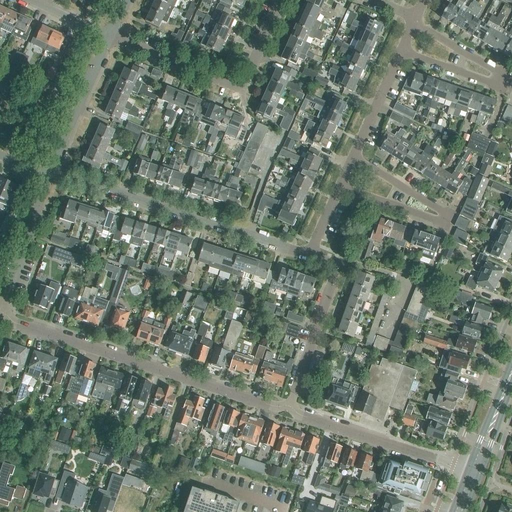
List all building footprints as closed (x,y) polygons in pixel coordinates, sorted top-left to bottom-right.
[(173,8),(169,6),(156,0),(151,11),(164,17),(168,18),(168,19),(173,8)] [(329,8),(323,5),(325,0),(307,0),(306,4),(321,11),(325,13),(338,18),(343,7),(337,5),(334,11),(328,9),(329,8)] [(443,0),(439,9),(445,12),(450,0),(443,0)] [(452,25),(460,11),(466,1),(464,0),(458,0),(454,8),(450,5),(442,19),(452,25)] [(306,4),(301,15),(316,22),(321,11),(306,4)] [(460,11),(452,25),(463,31),(476,8),(470,4),(464,14),(460,11)] [(215,12),(222,15),(220,21),(205,14),(202,19),(217,26),(230,32),(235,21),(227,17),(230,11),(218,6),(215,12)] [(0,28),(0,29),(9,11),(0,7),(0,28)] [(481,24),(475,20),(481,10),(476,8),(463,31),(473,37),(481,24)] [(12,34),(14,30),(20,16),(9,11),(0,29),(12,34)] [(168,18),(164,17),(151,11),(146,22),(159,28),(162,22),(166,24),(168,18)] [(351,13),(347,11),(342,22),(346,23),(346,24),(358,29),(363,32),(378,38),(383,27),(382,26),(383,24),(378,21),(377,24),(369,20),(366,26),(354,21),(357,16),(351,12),(351,13)] [(483,43),(494,49),(504,31),(499,28),(506,17),(501,14),(500,14),(497,19),(483,43)] [(301,15),(296,26),(323,38),(325,34),(318,31),(319,30),(313,27),(316,22),(301,15)] [(20,16),(14,30),(12,34),(12,35),(26,42),(29,36),(26,34),(32,22),(20,16)] [(497,19),(492,16),(486,27),(481,24),(473,37),(483,43),(497,19)] [(230,32),(217,26),(202,19),(200,25),(215,31),(212,37),(225,43),(230,32)] [(356,33),(358,29),(346,24),(345,24),(351,26),(349,30),(356,33)] [(296,26),(291,37),(306,44),(309,38),(314,41),(314,39),(321,42),(323,38),(296,26)] [(36,40),(48,46),(54,32),(42,27),(36,40)] [(504,55),(511,41),(511,28),(508,34),(504,31),(494,49),(504,55)] [(225,43),(212,37),(198,30),(195,36),(209,43),(207,48),(219,54),(225,43)] [(169,39),(177,43),(179,44),(184,33),(179,31),(176,36),(172,33),(169,39)] [(54,32),(48,46),(60,51),(66,38),(54,32)] [(359,43),(373,49),(378,38),(363,32),(359,43)] [(188,33),(182,45),(188,48),(193,36),(188,33)] [(310,45),(306,44),(291,37),(286,48),(301,54),(305,56),(312,59),(314,55),(307,52),(310,45)] [(334,39),(332,44),(340,47),(342,43),(338,41),(334,39)] [(359,43),(357,47),(354,54),(368,60),(373,49),(359,43)] [(305,56),(301,54),(286,48),(281,59),(296,66),(299,59),(303,61),(305,56)] [(17,52),(12,63),(18,66),(23,55),(17,52)] [(349,64),(363,71),(364,72),(367,66),(366,65),(368,60),(354,54),(349,64)] [(18,66),(24,68),(28,58),(23,55),(18,66)] [(344,75),(358,82),(363,71),(349,64),(345,73),(344,75)] [(133,66),(130,72),(124,69),(120,80),(134,87),(146,91),(147,87),(136,82),(139,75),(145,79),(147,73),(133,66)] [(276,70),(271,81),(285,87),(299,93),(301,88),(288,82),(291,77),(295,79),(298,73),(285,67),(283,73),(276,70)] [(46,79),(52,82),(57,70),(51,68),(46,79)] [(305,69),(303,75),(315,81),(317,76),(318,75),(305,69)] [(344,75),(337,72),(331,70),(329,74),(336,77),(334,85),(344,89),(344,90),(346,91),(346,90),(353,93),(354,92),(355,93),(357,87),(356,87),(358,82),(344,75)] [(423,94),(428,79),(416,75),(411,90),(423,94)] [(328,81),(317,76),(315,81),(314,83),(325,87),(328,81)] [(433,102),(434,98),(439,83),(428,79),(423,94),(427,95),(424,106),(430,108),(433,102)] [(146,91),(134,87),(120,80),(115,91),(129,98),(132,92),(143,96),(146,91)] [(271,81),(266,92),(280,98),(285,87),(271,81)] [(445,102),(450,87),(439,83),(434,98),(433,102),(437,103),(438,99),(445,102)] [(453,116),(457,105),(462,90),(450,87),(445,102),(450,103),(446,114),(453,116)] [(172,111),(174,106),(179,93),(168,88),(163,101),(168,103),(163,116),(169,118),(172,111)] [(462,90),(457,105),(453,116),(458,118),(460,111),(466,114),(468,109),(473,94),(462,90)] [(115,91),(110,102),(124,109),(130,111),(132,106),(133,105),(127,103),(129,98),(115,91)] [(304,96),(298,94),(292,91),(290,94),(301,100),(302,100),(304,96)] [(266,92),(261,103),(288,115),(293,117),(295,114),(278,106),(281,98),(280,98),(266,92)] [(174,106),(185,110),(190,97),(179,93),(174,106)] [(328,110),(341,116),(346,105),(341,103),(343,99),(335,95),(334,99),(331,105),(308,94),(305,100),(314,104),(328,110)] [(468,109),(479,113),(484,98),(473,94),(468,109)] [(204,109),(200,107),(202,102),(190,97),(185,110),(180,122),(185,124),(190,112),(195,114),(192,123),(197,125),(204,109)] [(478,116),(476,123),(481,125),(485,115),(491,117),(496,102),(484,98),(479,113),(478,116)] [(130,111),(124,109),(110,102),(105,114),(120,120),(123,113),(134,118),(136,114),(130,111)] [(261,103),(256,114),(271,121),(274,113),(286,118),(288,115),(261,103)] [(341,116),(328,110),(316,105),(314,104),(312,109),(319,111),(316,118),(323,121),(336,127),(341,116)] [(397,104),(393,110),(400,113),(413,120),(416,113),(397,104)] [(215,128),(217,123),(222,110),(211,106),(209,111),(204,109),(198,123),(209,127),(210,126),(215,128)] [(511,124),(511,108),(508,107),(502,119),(511,124)] [(226,133),(228,128),(233,115),(222,110),(217,123),(215,128),(212,136),(215,137),(218,130),(226,133)] [(389,120),(400,125),(402,122),(403,118),(392,113),(389,120)] [(228,128),(226,133),(223,140),(227,141),(232,129),(239,132),(236,140),(242,143),(247,129),(241,127),(244,120),(233,115),(228,128)] [(286,118),(281,129),(287,132),(293,117),(288,115),(286,118)] [(323,121),(321,127),(307,120),(305,126),(318,132),(331,138),(336,127),(323,121)] [(127,122),(124,129),(139,135),(142,128),(127,122)] [(255,129),(266,134),(269,129),(257,123),(255,129)] [(100,125),(95,136),(110,143),(115,132),(100,125)] [(212,136),(215,128),(210,126),(206,133),(212,136)] [(331,138),(318,132),(305,126),(302,131),(316,137),(313,143),(326,149),(331,138)] [(139,135),(124,129),(121,135),(136,141),(139,135)] [(252,135),(263,140),(266,134),(255,129),(252,135)] [(379,143),(383,145),(381,150),(392,156),(399,144),(406,133),(400,129),(396,137),(387,131),(379,143)] [(300,136),(290,131),(286,138),(297,143),(300,136)] [(143,135),(137,150),(142,152),(148,137),(143,135)] [(249,141),(261,146),(263,140),(252,135),(249,141)] [(484,157),(485,155),(490,142),(473,135),(468,147),(484,157)] [(95,136),(90,147),(105,154),(110,143),(95,136)] [(258,151),(259,150),(261,146),(249,141),(247,146),(258,151)] [(404,147),(401,145),(399,144),(392,156),(403,163),(414,145),(410,143),(408,141),(404,147)] [(121,148),(113,144),(111,149),(119,153),(121,148)] [(244,152),(256,157),(258,151),(247,146),(244,152)] [(424,153),(413,146),(403,163),(414,170),(414,169),(418,172),(433,149),(428,146),(424,153)] [(105,154),(90,147),(88,152),(86,151),(86,152),(82,161),(91,165),(91,166),(99,170),(101,165),(100,165),(100,164),(103,158),(107,160),(109,155),(105,154)] [(302,165),(317,172),(322,161),(318,159),(320,153),(310,149),(308,154),(307,154),(305,160),(282,149),(280,155),(289,159),(302,165)] [(433,149),(418,172),(423,175),(422,175),(433,182),(441,170),(431,163),(438,152),(433,149)] [(494,152),(488,149),(485,155),(492,158),(494,152)] [(193,168),(197,156),(198,153),(191,151),(187,166),(193,168)] [(242,157),(253,162),(256,157),(244,152),(242,157)] [(139,156),(138,161),(134,175),(145,178),(150,165),(151,160),(139,156)] [(197,156),(193,168),(199,170),(203,158),(197,156)] [(242,157),(239,163),(251,168),(253,162),(242,157)] [(176,160),(172,159),(169,166),(162,164),(161,169),(157,182),(168,186),(172,172),(176,160)] [(176,160),(172,172),(168,186),(180,189),(184,176),(177,174),(182,161),(176,159),(176,160)] [(317,172),(302,165),(289,159),(287,163),(294,166),(293,167),(300,170),(297,176),(312,183),(317,172)] [(124,172),(128,163),(122,160),(118,170),(124,172)] [(452,164),(446,161),(443,167),(448,170),(452,164)] [(251,168),(239,163),(237,169),(241,170),(248,174),(251,168)] [(493,167),(484,164),(480,174),(488,177),(493,167)] [(145,178),(157,182),(161,169),(150,165),(145,178)] [(465,180),(463,183),(458,179),(461,174),(459,173),(463,167),(459,165),(452,176),(444,189),(456,196),(458,192),(466,196),(473,181),(470,179),(465,180)] [(203,197),(207,183),(211,171),(212,169),(204,167),(200,181),(196,180),(191,193),(203,197)] [(474,177),(478,171),(472,168),(469,174),(474,177)] [(441,170),(433,182),(444,189),(452,176),(441,170)] [(203,197),(214,200),(219,187),(220,182),(214,180),(216,173),(211,171),(207,183),(203,197)] [(226,204),(230,191),(235,177),(229,175),(226,183),(225,182),(223,189),(219,187),(214,200),(226,204)] [(489,181),(476,175),(466,198),(467,198),(466,202),(477,207),(478,203),(479,203),(489,181)] [(279,181),(292,187),(307,194),(312,183),(297,176),(295,182),(281,176),(279,181)] [(242,195),(235,192),(239,179),(238,178),(235,177),(230,191),(226,204),(238,208),(242,195)] [(15,196),(10,194),(14,185),(1,179),(0,182),(0,203),(10,208),(15,196)] [(276,186),(290,192),(287,198),(302,205),(307,194),(292,187),(279,181),(276,186)] [(508,196),(501,211),(511,215),(511,192),(506,190),(504,195),(508,196)] [(269,203),(282,209),(297,216),(302,205),(287,198),(285,204),(271,197),(269,203)] [(257,211),(262,213),(266,206),(275,210),(274,212),(280,214),(277,220),(292,227),(297,216),(282,209),(269,203),(261,199),(257,211)] [(75,223),(81,205),(81,204),(69,201),(67,209),(63,207),(59,219),(63,220),(74,224),(75,223)] [(466,202),(465,202),(463,208),(462,211),(460,215),(463,217),(473,221),(479,208),(466,202)] [(81,204),(81,205),(75,223),(78,224),(80,220),(87,222),(92,208),(81,204)] [(103,211),(92,208),(87,222),(87,223),(86,226),(97,230),(103,212),(102,212),(103,211)] [(118,222),(112,220),(114,216),(103,212),(97,230),(96,231),(103,233),(104,228),(109,230),(108,233),(114,235),(118,222)] [(459,217),(455,227),(466,231),(470,222),(459,217)] [(494,231),(511,239),(511,221),(499,217),(493,230),(494,231)] [(118,222),(114,235),(113,240),(120,242),(122,234),(132,237),(137,223),(125,219),(124,224),(118,222)] [(384,236),(389,238),(394,224),(381,220),(379,228),(376,226),(371,240),(381,243),(384,236)] [(137,223),(132,237),(143,240),(148,227),(137,223)] [(405,231),(406,229),(394,224),(389,238),(395,239),(393,245),(403,249),(405,243),(407,244),(410,233),(405,231)] [(148,227),(143,240),(154,244),(159,230),(148,227)] [(156,253),(159,245),(165,248),(170,234),(159,230),(154,244),(152,251),(156,253)] [(463,248),(463,247),(469,235),(457,230),(451,243),(463,248)] [(496,245),(511,252),(511,250),(511,239),(494,231),(491,236),(498,239),(496,245)] [(407,244),(421,249),(424,249),(428,236),(416,232),(415,234),(410,233),(407,244)] [(165,248),(164,252),(175,256),(176,251),(181,237),(170,234),(165,248)] [(50,241),(63,245),(65,239),(52,235),(50,241)] [(428,236),(424,249),(425,250),(429,251),(431,252),(428,260),(433,262),(441,241),(428,236)] [(181,237),(176,251),(188,255),(192,241),(181,237)] [(356,257),(368,261),(374,245),(368,243),(366,249),(359,246),(356,257)] [(448,259),(453,247),(447,244),(441,256),(448,259)] [(209,266),(215,248),(203,245),(199,259),(198,263),(209,266)] [(506,263),(511,252),(496,245),(493,251),(486,247),(484,253),(506,263)] [(210,262),(209,266),(209,268),(220,272),(226,252),(215,248),(210,262)] [(71,260),(73,254),(57,249),(55,255),(71,260)] [(231,275),(237,256),(226,252),(220,272),(231,275)] [(71,265),(80,268),(84,258),(75,255),(71,265)] [(242,279),(248,259),(247,259),(248,257),(243,255),(243,257),(237,256),(231,275),(242,279)] [(484,269),(482,274),(498,282),(503,270),(487,263),(489,258),(481,255),(476,265),(484,269)] [(253,282),(259,263),(248,259),(242,279),(253,282)] [(105,265),(95,262),(92,271),(102,274),(105,265)] [(259,263),(255,277),(253,281),(264,285),(265,284),(271,286),(275,273),(269,271),(271,266),(259,263)] [(106,265),(104,271),(113,274),(110,280),(117,282),(119,276),(119,274),(121,270),(116,268),(106,265)] [(402,267),(400,273),(412,277),(414,271),(402,267)] [(275,273),(271,286),(270,288),(287,294),(289,288),(293,274),(282,270),(280,275),(275,273)] [(189,273),(184,286),(190,287),(194,275),(189,273)] [(298,297),(304,277),(293,274),(289,288),(287,294),(298,297)] [(359,274),(354,286),(370,291),(374,279),(359,274)] [(493,293),(498,282),(482,274),(479,280),(471,277),(466,287),(474,291),(477,286),(493,293)] [(117,282),(110,302),(118,305),(127,279),(119,276),(117,282)] [(316,281),(304,277),(298,297),(302,299),(304,293),(311,295),(316,281)] [(429,283),(422,281),(419,279),(417,285),(428,290),(430,284),(429,283)] [(39,285),(32,304),(34,305),(35,307),(38,308),(40,307),(47,310),(50,302),(54,304),(60,286),(51,282),(48,289),(39,285)] [(387,297),(392,285),(386,283),(382,295),(387,297)] [(415,291),(426,295),(428,290),(417,285),(415,291)] [(354,286),(350,297),(366,303),(370,291),(354,286)] [(62,300),(57,314),(59,314),(59,316),(62,317),(64,316),(69,318),(74,303),(76,304),(80,293),(64,287),(59,299),(62,300)] [(215,297),(223,299),(226,291),(218,288),(215,297)] [(192,293),(182,290),(178,303),(187,306),(192,293)] [(237,294),(226,291),(223,299),(234,303),(237,294)] [(415,291),(413,296),(424,301),(426,295),(415,291)] [(94,300),(86,324),(98,328),(103,312),(105,312),(109,303),(100,300),(102,294),(97,292),(94,300)] [(492,310),(470,302),(472,298),(457,293),(456,297),(456,299),(457,300),(458,302),(459,303),(463,305),(463,306),(470,308),(468,314),(471,315),(468,322),(481,326),(483,319),(488,321),(492,310)] [(383,309),(387,297),(382,295),(378,307),(383,309)] [(194,307),(205,311),(209,300),(198,296),(194,307)] [(413,296),(411,301),(422,306),(422,305),(424,301),(413,296)] [(350,297),(346,309),(362,315),(366,303),(350,297)] [(75,319),(86,324),(94,300),(89,298),(88,303),(81,301),(80,305),(75,319)] [(416,310),(420,311),(421,307),(422,307),(422,306),(411,301),(409,307),(416,310)] [(125,311),(122,309),(123,307),(118,305),(117,308),(116,307),(113,316),(114,316),(110,328),(123,333),(130,313),(125,311)] [(417,317),(416,321),(420,322),(424,324),(430,308),(422,305),(422,306),(422,307),(421,307),(421,309),(420,311),(417,317)] [(236,308),(229,306),(227,312),(234,314),(236,308)] [(379,321),(383,309),(378,307),(374,319),(379,321)] [(420,311),(409,307),(406,313),(417,317),(420,311)] [(346,309),(342,321),(357,326),(362,315),(346,309)] [(141,317),(144,318),(136,338),(148,343),(153,328),(155,323),(146,320),(149,313),(143,311),(141,317)] [(255,314),(247,312),(244,318),(252,321),(255,314)] [(403,317),(403,318),(414,323),(415,321),(417,317),(406,313),(405,312),(403,317)] [(293,313),(290,320),(302,324),(304,318),(293,314),(293,313)] [(155,323),(153,328),(148,343),(160,347),(164,335),(166,336),(173,315),(169,314),(167,319),(165,319),(163,325),(155,323)] [(449,323),(456,326),(458,321),(459,319),(451,317),(449,323)] [(412,328),(414,323),(403,318),(401,323),(412,328)] [(272,331),(272,330),(275,321),(270,319),(267,329),(272,331)] [(379,321),(374,319),(370,331),(375,333),(379,321)] [(234,353),(244,325),(233,321),(222,351),(216,349),(211,364),(223,368),(229,351),(234,353)] [(275,321),(272,330),(286,335),(287,331),(289,325),(275,321)] [(357,326),(342,321),(338,333),(353,338),(357,326)] [(464,329),(462,335),(477,340),(481,329),(458,321),(456,326),(464,329)] [(398,330),(410,334),(412,328),(401,323),(398,330)] [(194,359),(205,363),(209,350),(211,350),(213,343),(204,340),(209,327),(201,324),(197,334),(203,336),(200,347),(198,346),(194,359)] [(244,325),(234,353),(236,354),(232,365),(236,367),(235,371),(242,374),(248,358),(252,347),(244,344),(245,342),(239,340),(244,325)] [(301,329),(289,325),(287,331),(299,335),(301,329)] [(165,348),(176,352),(182,337),(175,334),(178,328),(173,326),(165,348)] [(176,352),(187,356),(196,332),(191,330),(190,334),(184,331),(182,337),(176,352)] [(396,335),(408,340),(410,334),(398,330),(396,335)] [(297,340),(299,335),(287,331),(286,335),(285,336),(297,340)] [(375,333),(370,331),(365,343),(371,345),(375,333)] [(408,340),(396,335),(394,342),(389,341),(388,345),(404,350),(408,340)] [(472,354),(476,343),(459,338),(458,343),(448,340),(447,343),(426,337),(424,343),(445,350),(447,346),(472,354)] [(379,351),(383,339),(377,338),(372,349),(379,351)] [(385,353),(388,345),(389,341),(383,339),(379,351),(385,353)] [(0,368),(4,369),(4,367),(10,369),(12,362),(17,347),(6,343),(1,358),(1,359),(0,361),(0,368)] [(355,348),(343,343),(341,349),(353,353),(355,348)] [(258,345),(253,359),(248,358),(242,374),(250,376),(251,372),(255,373),(259,362),(261,362),(266,348),(258,345)] [(21,373),(24,366),(29,351),(17,347),(12,362),(18,364),(17,370),(18,370),(17,371),(21,373)] [(390,355),(400,358),(402,351),(392,348),(390,355)] [(28,390),(27,387),(32,378),(38,380),(41,373),(46,356),(34,352),(29,369),(28,374),(24,373),(15,401),(17,402),(20,401),(21,401),(23,399),(25,397),(27,395),(28,392),(28,390)] [(262,380),(270,383),(275,367),(277,362),(271,360),(273,355),(267,352),(259,375),(264,376),(262,380)] [(340,353),(333,371),(341,374),(347,356),(340,353)] [(453,354),(451,361),(441,357),(439,364),(448,367),(447,369),(458,373),(459,368),(465,370),(469,359),(453,354)] [(60,384),(64,374),(71,376),(76,359),(65,355),(59,372),(58,372),(55,383),(60,384)] [(50,383),(52,376),(52,377),(58,360),(46,356),(41,373),(46,375),(44,381),(50,383)] [(286,376),(288,377),(289,374),(294,361),(290,359),(288,366),(277,362),(275,367),(270,383),(278,385),(279,381),(283,382),(286,376)] [(355,410),(380,419),(399,365),(383,360),(380,367),(373,365),(362,393),(361,393),(355,410)] [(83,361),(79,375),(77,374),(70,393),(88,399),(94,381),(91,380),(96,365),(83,361)] [(399,365),(380,419),(384,421),(389,407),(403,412),(410,391),(413,382),(417,372),(404,367),(399,365)] [(92,397),(103,400),(113,372),(101,368),(96,383),(92,397)] [(456,384),(457,381),(459,375),(443,369),(440,378),(448,381),(456,384)] [(113,372),(103,400),(110,403),(114,389),(119,391),(124,375),(113,372)] [(126,376),(121,391),(119,399),(130,403),(133,395),(138,379),(126,376)] [(65,390),(70,392),(75,379),(69,377),(65,390)] [(336,406),(342,390),(336,388),(339,381),(333,379),(326,401),(330,403),(329,404),(336,406)] [(151,385),(140,381),(133,401),(131,405),(135,407),(137,410),(141,411),(143,410),(151,385)] [(462,401),(462,400),(467,387),(456,384),(448,381),(444,394),(440,393),(438,397),(429,394),(426,402),(453,411),(457,399),(462,401)] [(344,383),(342,390),(336,406),(343,409),(343,407),(348,409),(350,403),(355,404),(361,389),(344,383)] [(48,397),(51,388),(45,386),(42,396),(48,397)] [(168,407),(172,408),(173,408),(177,397),(172,395),(174,390),(164,387),(163,391),(159,389),(155,401),(160,403),(158,407),(167,410),(168,407)] [(184,434),(186,427),(190,418),(200,422),(205,409),(202,408),(204,400),(195,397),(193,403),(186,401),(184,409),(182,408),(176,424),(177,424),(174,431),(184,434)] [(217,406),(215,405),(212,412),(209,420),(208,420),(205,428),(212,430),(210,435),(213,436),(213,439),(215,439),(225,412),(223,412),(224,408),(222,408),(222,406),(218,405),(217,406)] [(154,417),(157,408),(151,406),(148,415),(154,417)] [(414,407),(408,406),(405,414),(411,416),(414,407)] [(447,427),(451,415),(431,408),(427,420),(447,427)] [(223,425),(230,427),(227,435),(225,434),(223,440),(231,443),(235,432),(236,429),(240,414),(234,412),(235,411),(230,409),(230,410),(228,410),(223,425)] [(0,415),(0,422),(6,425),(8,417),(0,414),(0,415)] [(241,440),(246,442),(254,419),(249,417),(249,416),(245,414),(244,415),(242,415),(235,438),(241,440)] [(405,414),(404,414),(401,424),(408,427),(408,426),(413,427),(416,418),(411,416),(405,414)] [(246,442),(245,444),(256,448),(265,422),(263,422),(263,420),(259,419),(258,420),(254,419),(246,442)] [(15,429),(20,431),(23,422),(18,420),(15,429)] [(447,429),(426,421),(421,434),(442,442),(447,429)] [(272,447),(274,442),(279,427),(278,427),(277,425),(274,424),(272,425),(268,423),(263,438),(261,444),(272,447)] [(288,447),(294,432),(289,430),(289,429),(285,428),(284,428),(282,428),(274,451),(286,455),(288,447)] [(57,443),(65,446),(71,432),(63,429),(57,443)] [(286,455),(282,465),(287,466),(293,448),(300,451),(305,436),(303,435),(303,434),(300,433),(298,434),(294,432),(288,447),(286,455)] [(138,437),(130,434),(122,455),(130,458),(138,437)] [(73,444),(79,446),(81,439),(75,437),(73,444)] [(310,467),(319,441),(318,440),(317,439),(314,437),(312,438),(308,437),(303,451),(309,453),(305,465),(310,467)] [(50,441),(48,449),(56,451),(59,444),(50,441)] [(329,470),(331,462),(332,462),(337,464),(342,448),(340,448),(340,446),(336,445),(335,446),(330,444),(329,449),(330,449),(326,460),(325,460),(322,467),(329,470)] [(103,448),(100,455),(105,457),(106,456),(108,449),(103,448)] [(344,472),(346,466),(346,465),(352,468),(357,453),(356,452),(355,451),(352,450),(350,451),(346,449),(341,464),(339,470),(344,472)] [(225,462),(225,461),(227,456),(212,451),(210,456),(210,457),(225,462)] [(374,473),(369,471),(368,471),(372,458),(368,456),(367,455),(364,454),(362,455),(361,454),(356,469),(363,471),(359,481),(370,484),(374,473)] [(105,458),(103,465),(109,467),(112,458),(106,456),(105,457),(105,458)] [(225,461),(225,462),(233,465),(233,464),(235,458),(227,456),(225,461)] [(131,460),(123,457),(120,467),(127,470),(131,460)] [(176,471),(184,475),(190,461),(181,458),(176,471)] [(131,460),(128,470),(145,475),(148,466),(131,460)] [(405,462),(404,466),(403,468),(399,467),(400,465),(400,464),(385,460),(378,484),(376,483),(375,487),(382,489),(383,486),(394,490),(393,493),(399,495),(400,492),(403,492),(403,490),(420,496),(429,470),(405,462)] [(253,462),(251,470),(256,471),(259,464),(253,462)] [(26,490),(17,487),(16,490),(16,491),(13,490),(6,488),(7,483),(8,483),(9,481),(13,470),(0,465),(0,480),(0,481),(0,504),(8,507),(11,498),(22,501),(26,490)] [(270,476),(278,479),(281,469),(273,466),(270,476)] [(64,472),(57,495),(64,497),(63,501),(81,507),(86,489),(73,485),(75,476),(64,472)] [(293,475),(291,483),(302,486),(305,479),(293,475)] [(317,475),(313,488),(329,493),(331,487),(324,484),(326,478),(317,475)] [(40,476),(34,495),(42,497),(43,496),(48,498),(50,489),(56,491),(59,481),(40,476)] [(99,490),(91,511),(105,511),(106,510),(111,511),(112,511),(123,480),(114,477),(108,493),(106,492),(99,490)] [(127,478),(124,486),(131,488),(132,486),(142,490),(144,483),(127,478)] [(331,487),(329,493),(338,496),(340,490),(331,487)] [(351,497),(354,489),(346,487),(343,495),(351,497)] [(384,503),(382,508),(392,511),(401,511),(403,508),(401,508),(403,503),(385,497),(387,491),(374,487),(374,488),(373,488),(371,493),(378,496),(376,500),(384,503)] [(192,488),(184,511),(237,511),(240,504),(228,500),(228,499),(205,492),(204,492),(192,488)] [(309,501),(305,511),(333,511),(334,509),(309,501)]
